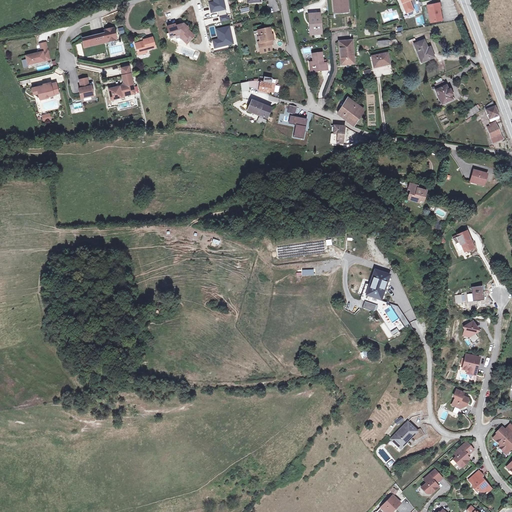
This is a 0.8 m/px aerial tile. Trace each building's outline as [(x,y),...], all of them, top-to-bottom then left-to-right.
[(213,0),(213,1),(208,2),(211,13),(226,10),(223,0),(213,0)] [(347,0),(333,0),(335,12),(349,11),(347,0)] [(401,0),(407,15),(415,12),(412,4),(411,4),(410,2),(411,2),(414,0),(401,0)] [(440,3),(428,5),(431,22),(443,20),(442,15),(441,16),(440,14),(441,14),(440,7),(441,7),(440,3)] [(320,14),(308,15),(310,25),(312,25),(313,35),(322,34),(320,14)] [(175,25),(168,28),(169,34),(171,37),(176,36),(179,35),(188,43),(194,36),(182,25),(175,27),(175,25)] [(234,44),(230,25),(216,29),(218,38),(212,40),(214,48),(234,44)] [(269,28),(258,31),(261,42),(258,43),(259,47),(270,45),(272,44),(271,40),(273,39),(272,35),(270,35),(269,28)] [(105,34),(88,38),(89,46),(116,39),(114,29),(105,31),(105,34)] [(179,35),(176,36),(176,38),(180,37),(187,44),(188,43),(179,35)] [(144,42),(136,45),(138,55),(147,52),(147,50),(155,48),(153,38),(143,40),(144,41),(144,42)] [(354,40),(340,42),(341,64),(355,63),(354,40)] [(424,41),(414,45),(420,60),(428,57),(429,59),(434,57),(430,48),(427,49),(424,41)] [(28,64),(33,63),(34,65),(40,63),(39,62),(49,59),(45,43),(40,45),(42,53),(31,55),(31,54),(26,55),(28,64)] [(270,45),(259,47),(261,53),(271,51),(270,45)] [(313,62),(309,63),(310,69),(314,68),(314,71),(319,71),(319,70),(321,70),(321,71),(328,70),(327,63),(323,64),(322,53),(312,54),(313,62)] [(388,54),(372,57),(375,68),(390,65),(388,54)] [(112,88),(109,89),(111,100),(122,98),(122,97),(135,93),(129,67),(122,68),(123,76),(124,76),(126,82),(123,87),(120,88),(120,87),(116,87),(116,88),(113,89),(112,88)] [(275,85),(271,84),(273,78),(264,76),(263,82),(256,81),(248,82),(249,87),(258,89),(274,92),(275,85)] [(85,80),(77,81),(79,90),(80,94),(77,95),(79,100),(91,97),(89,88),(87,88),(86,84),(85,80)] [(248,82),(241,83),(242,91),(249,90),(249,87),(248,82)] [(56,83),(51,85),(50,84),(43,85),(43,86),(37,88),(38,94),(39,99),(41,100),(46,99),(46,98),(53,96),(53,95),(58,94),(56,83)] [(446,86),(435,91),(438,95),(437,96),(439,101),(440,100),(442,105),(452,100),(451,96),(452,95),(450,90),(448,90),(446,86)] [(348,98),(346,101),(364,114),(363,109),(348,98)] [(259,115),(263,105),(252,101),(247,111),(259,115)] [(346,101),(337,114),(346,121),(353,126),(359,117),(361,118),(364,114),(346,101)] [(486,110),(495,106),(493,101),(484,107),(486,110)] [(263,105),(259,115),(260,115),(263,117),(268,119),(271,109),(263,105)] [(290,106),(288,112),(295,114),(296,108),(290,106)] [(479,111),(476,106),(463,115),(467,120),(479,111)] [(495,106),(486,110),(489,119),(498,116),(499,116),(495,107),(495,106)] [(260,115),(257,122),(265,124),(266,120),(263,119),(263,117),(260,115)] [(307,118),(290,115),(289,123),(295,124),(293,137),(303,139),(307,118)] [(496,124),(487,128),(493,144),(503,140),(496,124)] [(345,126),(334,125),(333,133),(337,134),(336,143),(343,144),(345,126)] [(473,170),(470,182),(484,186),(487,174),(473,170)] [(411,192),(409,200),(419,203),(420,198),(424,199),(426,192),(417,189),(418,186),(409,184),(408,189),(410,190),(410,192),(411,192)] [(469,238),(466,231),(457,235),(458,236),(455,238),(453,239),(453,240),(454,241),(456,242),(457,243),(460,242),(464,251),(466,250),(472,248),(475,246),(475,245),(474,242),(472,240),(470,237),(469,238)] [(273,240),(270,256),(294,260),(296,243),(273,240)] [(375,271),(367,294),(380,298),(388,275),(375,271)] [(482,286),(471,287),(473,301),(477,301),(482,300),(482,306),(491,305),(492,304),(487,296),(489,295),(488,291),(482,291),(482,286)] [(365,301),(363,307),(376,312),(378,306),(365,301)] [(384,322),(380,325),(388,339),(393,336),(384,322)] [(473,322),(463,327),(465,330),(463,336),(469,337),(477,332),(477,328),(473,322)] [(466,354),(463,369),(472,371),(473,367),(477,368),(478,363),(477,362),(478,357),(466,354)] [(457,390),(454,396),(456,397),(454,402),(454,404),(456,405),(456,407),(459,408),(464,407),(465,403),(467,404),(468,400),(467,398),(462,396),(464,393),(457,390)] [(400,416),(394,422),(398,426),(404,421),(400,416)] [(408,422),(393,437),(396,439),(393,442),(399,448),(403,444),(404,445),(407,441),(409,438),(410,438),(414,435),(413,434),(416,430),(408,422)] [(499,432),(495,436),(498,439),(496,441),(500,445),(499,447),(503,451),(505,449),(508,452),(511,447),(511,438),(511,437),(511,426),(510,425),(507,428),(510,431),(506,435),(503,432),(505,430),(502,427),(498,431),(499,432)] [(457,456),(453,459),(460,467),(469,459),(467,455),(467,454),(469,454),(474,450),(467,442),(454,453),(457,456)] [(427,483),(421,487),(426,493),(431,494),(438,487),(436,484),(435,483),(436,482),(441,477),(435,470),(424,479),(427,483)] [(479,471),(469,480),(473,485),(472,487),(476,491),(478,490),(480,492),(484,492),(486,490),(490,487),(481,477),(483,476),(479,471)] [(400,503),(393,496),(380,508),(384,511),(391,511),(392,510),(394,508),(395,509),(400,503)]
